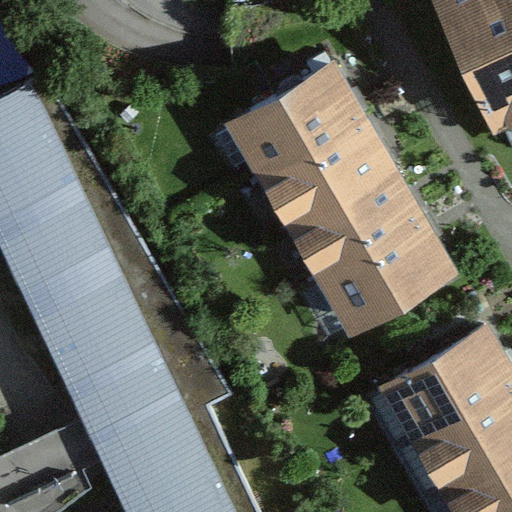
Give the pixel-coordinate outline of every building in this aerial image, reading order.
[(511,0),(439,0),(493,116),(505,111),(511,126),(511,0)] [(277,91),(235,116),(266,167),(361,112),(331,60),(303,76),(293,75),(280,83),(277,91)] [(0,85),(0,251),(80,417),(9,451),(0,455),(0,511),(53,511),(91,484),(83,467),(100,459),(124,511),(258,511),(203,395),(227,384),(43,72),(28,78),(25,73),(0,85)] [(389,161),(361,112),(266,167),(294,215),(389,161)] [(418,210),(389,161),(294,215),(322,266),(418,210)] [(448,261),(418,210),(322,266),(351,316),(448,261)] [(511,369),(484,322),(389,379),(419,429),(511,373),(511,369)] [(511,440),(511,373),(419,429),(448,478),(511,440)] [(501,511),(511,506),(511,440),(448,478),(467,511),(501,511)]
